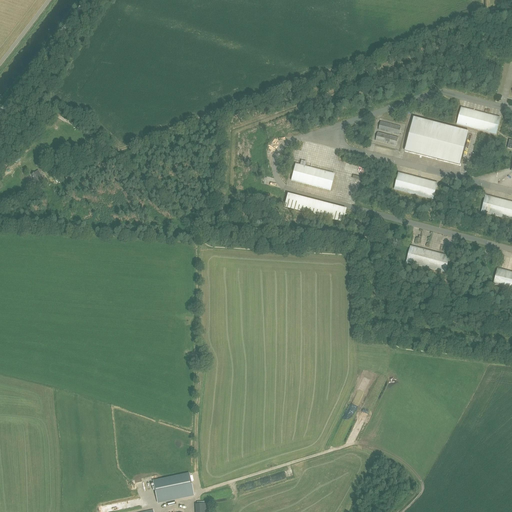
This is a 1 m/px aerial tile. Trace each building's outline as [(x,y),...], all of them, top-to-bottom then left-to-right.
[(496,134),(500,118),(461,108),(457,124),(496,134)] [(413,120),(406,149),(460,163),(468,134),(413,120)] [(381,122),(379,130),(391,134),(393,125),(381,122)] [(395,126),(393,134),(399,136),(401,127),(395,126)] [(378,133),(376,141),(388,144),(390,136),(378,133)] [(392,137),(390,145),(396,147),(398,138),(392,137)] [(291,181),(330,191),(334,174),(295,164),(291,181)] [(39,176),(41,174),(39,170),(32,175),(40,187),(47,183),(44,177),(41,179),(39,176)] [(399,173),(395,190),(433,200),(437,183),(399,173)] [(342,223),(345,211),(287,196),(284,208),(342,223)] [(511,202),(486,196),(482,212),(511,220),(511,202)] [(445,273),(449,257),(411,247),(407,263),(445,273)] [(511,273),(498,269),(494,285),(511,289),(511,273)] [(194,495),(189,473),(153,481),(158,502),(194,495)] [(132,501),(116,505),(117,511),(134,508),(132,501)]
